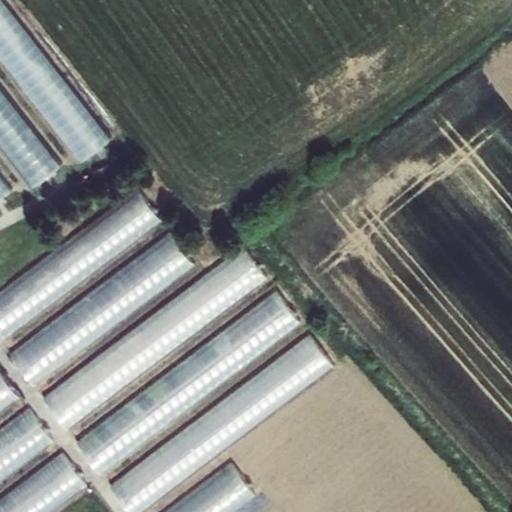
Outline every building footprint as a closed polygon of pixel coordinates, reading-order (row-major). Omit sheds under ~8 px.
[(110,139),(11,0),(0,0),(0,48),(80,160),(110,139)] [(64,163),(0,71),(0,137),(33,184),(64,163)] [(0,199),(11,192),(0,175),(0,199)] [(145,189),(0,291),(0,334),(1,336),(166,220),(145,189)] [(34,379),(200,266),(179,235),(13,348),(34,379)] [(68,424),(273,277),(251,247),(46,394),(68,424)] [(99,466),(308,324),(287,293),(78,435),(99,466)] [(134,511),(339,366),(317,336),(112,482),(134,511)] [(0,414),(23,398),(1,366),(0,366),(0,414)] [(0,483),(58,442),(35,410),(0,435),(0,483)] [(0,511),(50,511),(90,484),(68,454),(0,502),(0,511)] [(238,462),(164,511),(233,511),(260,494),(238,462)]
